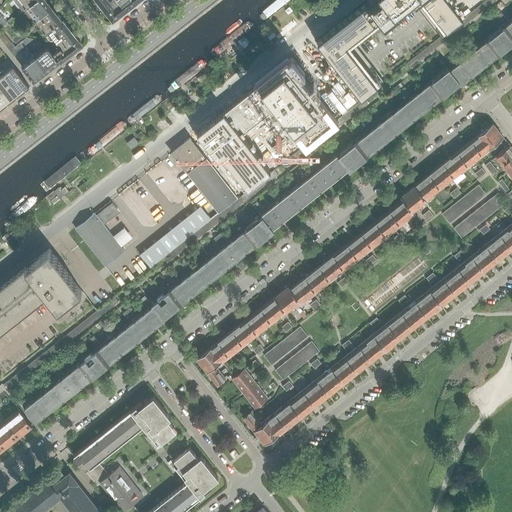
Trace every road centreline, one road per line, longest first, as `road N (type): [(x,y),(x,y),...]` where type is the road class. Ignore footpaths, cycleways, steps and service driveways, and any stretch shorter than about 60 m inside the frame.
road 1 (residential): [(0,271),(343,0)]
road 2 (residential): [(169,346),(484,97)]
road 3 (residential): [(264,466),(511,269)]
road 4 (residential): [(0,479),(144,366)]
road 5 (residential): [(144,366),(239,488)]
road 6 (residential): [(264,466),(169,346)]
road 7 (residential): [(106,42),(0,123)]
